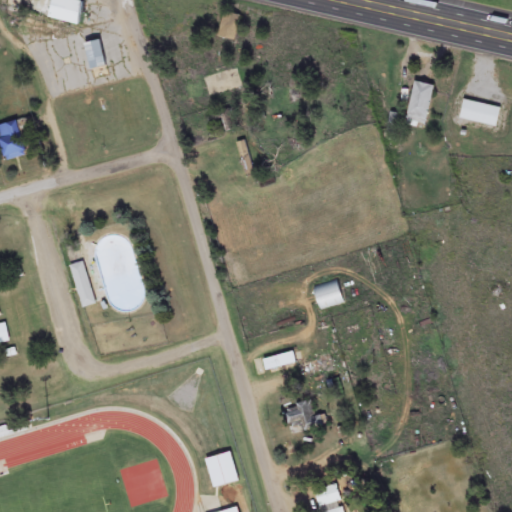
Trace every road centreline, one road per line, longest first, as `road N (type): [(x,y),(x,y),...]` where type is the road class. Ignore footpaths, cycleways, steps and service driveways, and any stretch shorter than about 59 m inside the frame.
road 1 (residential): [(286,511),(128,0)]
road 2 (residential): [(0,213),(181,159)]
road 3 (trunk): [(342,0),(511,39)]
